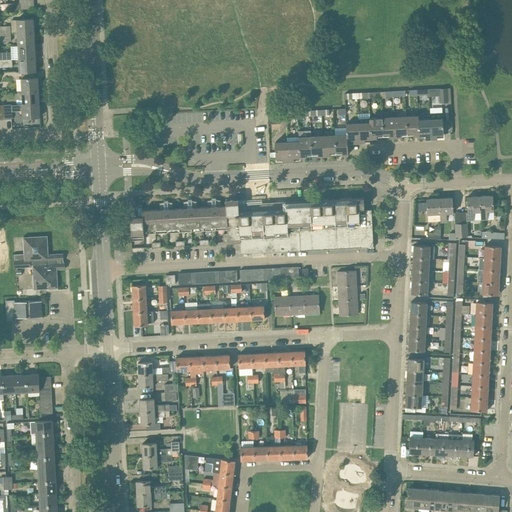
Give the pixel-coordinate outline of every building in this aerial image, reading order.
[(34,8),(34,1),(19,2),(20,9),(34,8)] [(17,19),(18,33),(34,32),(33,18),(17,19)] [(0,33),(11,33),(10,25),(0,25),(0,33)] [(18,33),(18,46),(35,45),(34,32),(18,33)] [(18,46),(19,59),(36,58),(35,45),(18,46)] [(36,58),(19,59),(20,72),(22,72),(34,72),(36,71),(36,58)] [(0,67),(12,66),(12,59),(0,59),(0,67)] [(21,78),(22,92),(39,91),(38,77),(35,78),(34,72),(22,72),(22,78),(21,78)] [(448,102),(447,88),(439,88),(440,102),(448,102)] [(22,92),(23,105),(39,104),(39,91),(22,92)] [(4,104),(5,119),(12,118),(12,104),(4,104)] [(39,104),(23,105),(23,118),(40,117),(39,104)] [(280,123),(280,117),(281,117),(281,112),(268,112),(268,124),(280,123)] [(401,132),(407,132),(406,115),(394,116),(395,136),(401,136),(401,132)] [(413,136),(419,135),(418,119),(418,115),(406,115),(407,132),(413,132),(413,136)] [(389,137),(395,136),(394,116),(382,117),(383,133),(389,133),(389,137)] [(377,133),(383,133),(382,117),(370,117),(371,122),(371,138),(377,137),(377,133)] [(430,119),(432,139),(437,138),(437,134),(444,134),(443,118),(430,119)] [(426,139),(432,139),(430,119),(418,119),(419,135),(425,135),(426,139)] [(354,143),(360,142),(359,122),(346,123),(347,134),(348,139),(353,139),(354,143)] [(365,138),(371,138),(371,122),(359,122),(360,142),(365,142),(365,138)] [(347,134),(334,135),(335,151),(342,150),(342,154),(348,154),(348,139),(347,134)] [(322,135),(311,136),(312,152),(318,152),(318,156),(323,155),(322,135)] [(335,151),(334,135),(322,135),(323,155),(330,155),(330,151),(335,151)] [(299,157),(298,136),(286,137),(287,141),(287,161),(294,161),(294,157),(299,157)] [(312,152),(311,136),(298,136),(299,157),(306,156),(306,152),(312,152)] [(287,161),(287,141),(275,142),(276,158),(282,158),(283,162),(287,161)] [(479,196),(480,211),(481,211),(481,219),(487,219),(487,214),(486,214),(486,211),(494,210),(493,195),(479,196)] [(473,212),(480,211),(479,196),(467,196),(468,211),(467,211),(467,220),(473,220),(473,212)] [(439,198),(441,221),(447,221),(446,213),(453,212),(452,197),(439,198)] [(365,209),(364,198),(247,204),(247,200),(239,200),(239,199),(226,200),(226,206),(218,206),(218,199),(210,199),(210,207),(195,207),(194,200),(186,201),(186,208),(171,209),(170,202),(162,202),(162,209),(143,210),(143,207),(134,207),(135,217),(130,217),(132,240),(132,237),(143,236),(144,239),(143,230),(227,226),(227,233),(223,233),(223,242),(228,242),(228,243),(241,242),(241,252),(374,246),(372,209),(365,209)] [(440,213),(441,221),(439,198),(427,198),(428,214),(440,213)] [(462,235),(461,223),(455,224),(456,233),(449,233),(450,239),(456,239),(456,236),(462,235)] [(440,238),(440,232),(440,226),(435,227),(435,232),(428,233),(428,238),(440,238)] [(64,269),(63,251),(49,252),(48,233),(23,234),(24,252),(14,252),(15,260),(14,260),(15,268),(33,267),(34,289),(58,288),(57,269),(64,269)] [(449,259),(455,259),(456,243),(448,243),(448,248),(450,248),(449,259)] [(413,257),(429,258),(434,258),(435,246),(414,245),(413,257)] [(485,245),(484,257),(500,258),(501,246),(485,245)] [(429,270),(429,258),(413,257),(413,269),(429,270)] [(500,258),(484,257),(484,269),(500,270),(500,258)] [(443,271),(449,271),(455,272),(455,259),(449,259),(443,259),(443,271)] [(428,282),(429,270),(413,269),(412,281),(428,282)] [(500,270),(484,269),(483,281),(499,282),(500,270)] [(338,286),(355,285),(357,285),(356,277),(354,278),(354,271),(356,271),(356,270),(337,271),(338,286)] [(175,274),(166,275),(166,284),(175,283),(175,274)] [(428,282),(412,281),(412,293),(428,294),(428,282)] [(478,293),(499,294),(499,282),(483,281),(478,281),(478,293)] [(133,299),(146,298),(146,285),(132,285),(133,299)] [(159,294),(167,294),(167,285),(158,286),(159,294)] [(355,292),(355,285),(338,286),(339,300),(356,299),(357,299),(357,292),(355,292)] [(167,302),(167,294),(159,294),(159,303),(167,302)] [(298,312),(305,312),(304,295),(290,296),(290,313),(290,314),(298,314),(298,312)] [(304,295),(305,312),(305,314),(312,313),(312,312),(318,311),(319,313),(320,313),(319,295),(304,295)] [(283,313),(290,313),(290,296),(275,297),(276,315),(284,315),(283,313)] [(150,298),(146,298),(133,299),(134,312),(147,311),(147,304),(150,304),(150,298)] [(356,306),(356,299),(339,300),(340,315),(358,314),(358,306),(356,306)] [(42,301),(35,301),(33,301),(33,300),(23,301),(23,302),(15,302),(15,300),(6,300),(7,320),(16,320),(16,318),(43,317),(43,316),(42,316),(41,301),(42,301)] [(411,301),(410,314),(427,315),(427,302),(411,301)] [(477,301),(476,314),(492,315),(493,302),(477,301)] [(212,321),(211,308),(211,304),(198,304),(198,308),(199,322),(212,321)] [(264,305),(251,306),(251,319),(265,319),(265,317),(264,309),(264,306),(264,305)] [(238,320),(237,306),(224,307),(225,321),(238,320)] [(251,319),(251,306),(237,306),(238,320),(251,319)] [(225,321),(224,307),(211,308),(212,321),(225,321)] [(199,322),(198,308),(185,309),(185,323),(199,322)] [(185,323),(185,309),(171,310),(172,324),(185,323)] [(147,311),(134,312),(135,326),(148,325),(147,311)] [(410,314),(410,326),(426,327),(427,315),(410,314)] [(476,314),(475,326),(491,327),(492,315),(476,314)] [(446,319),(445,328),(451,328),(452,316),(446,316),(437,315),(436,319),(446,319)] [(426,327),(410,326),(409,338),(425,338),(426,327)] [(491,327),(475,326),(475,338),(491,339),(491,327)] [(425,338),(409,338),(409,350),(425,351),(425,338)] [(491,339),(475,338),(474,350),(490,351),(491,339)] [(490,351),(474,350),(474,362),(490,362),(490,351)] [(278,352),(280,381),(285,381),(285,378),(285,374),(285,365),(292,365),(292,351),(278,352)] [(292,351),(292,365),(299,365),(300,372),(306,372),(305,351),(292,351)] [(278,352),(265,353),(266,366),(266,372),(274,372),(275,382),(280,381),(278,352)] [(239,368),(252,367),(252,353),(238,354),(239,368)] [(252,367),(266,366),(265,353),(252,353),(252,367)] [(217,369),(216,355),(203,356),(204,370),(217,369)] [(216,355),(217,369),(230,368),(230,355),(216,355)] [(204,370),(203,356),(190,357),(191,370),(204,370)] [(191,370),(190,357),(176,357),(177,371),(191,370)] [(408,358),(408,370),(424,371),(424,359),(408,358)] [(139,374),(168,373),(176,373),(176,360),(169,361),(170,367),(152,368),(152,362),(138,362),(139,374)] [(490,362),(474,362),(473,374),(489,374),(490,362)] [(423,383),(424,371),(408,370),(407,382),(423,383)] [(168,380),(168,373),(139,374),(139,387),(153,387),(153,381),(168,380)] [(27,391),(27,374),(15,375),(15,392),(27,391)] [(39,374),(27,374),(27,391),(39,391),(40,391),(40,389),(39,383),(39,377),(39,374)] [(489,374),(473,374),(472,386),(488,386),(489,374)] [(15,392),(15,375),(3,376),(3,393),(15,392)] [(217,376),(218,384),(219,406),(235,405),(234,392),(223,393),(222,376),(217,376)] [(422,395),(423,383),(407,382),(406,394),(422,395)] [(165,392),(176,391),(176,383),(164,384),(165,392)] [(488,386),(472,386),(472,397),(488,398),(488,386)] [(176,391),(165,392),(165,400),(177,399),(176,391)] [(422,407),(422,395),(406,394),(406,406),(422,407)] [(488,398),(472,397),(471,410),(487,411),(488,398)] [(141,411),(170,410),(169,404),(164,404),(164,405),(155,406),(154,399),(140,399),(141,411)] [(170,410),(141,411),(141,424),(146,424),(146,430),(160,429),(160,423),(155,423),(155,417),(165,416),(165,417),(170,417),(170,410)] [(481,418),(463,417),(462,421),(477,422),(477,425),(480,426),(481,418)] [(30,421),(31,434),(36,433),(53,432),(53,420),(30,421)] [(36,433),(37,445),(54,444),(53,432),(36,433)] [(27,434),(12,435),(7,435),(8,447),(12,446),(12,439),(27,439),(27,434)] [(449,434),(449,439),(448,455),(461,455),(461,439),(461,435),(449,434)] [(409,453),(422,453),(423,437),(410,437),(409,453)] [(436,438),(423,437),(422,453),(435,454),(436,438)] [(449,439),(436,438),(435,454),(448,455),(449,439)] [(475,440),(461,439),(461,455),(474,456),(475,440)] [(143,455),(172,454),(180,454),(179,441),(171,442),(172,448),(156,449),(156,443),(142,443),(143,455)] [(54,444),(37,445),(38,457),(55,456),(54,444)] [(294,445),(295,458),(308,458),(307,444),(294,445)] [(281,459),(281,445),(267,446),(268,459),(281,459)] [(281,459),(295,458),(294,445),(281,445),(281,459)] [(255,460),(254,446),(241,447),(241,460),(255,460)] [(268,459),(267,446),(254,446),(255,460),(268,459)] [(172,461),(172,454),(143,455),(144,468),(157,468),(157,462),(172,461)] [(197,469),(199,456),(185,455),(185,468),(197,469)] [(38,457),(38,469),(55,468),(55,456),(38,457)] [(220,472),(234,473),(235,460),(206,457),(206,463),(213,463),(212,471),(220,472)] [(38,469),(39,481),(56,480),(55,468),(38,469)] [(234,473),(220,472),(218,485),(232,487),(234,473)] [(137,493),(166,491),(166,485),(151,486),(150,480),(153,480),(152,474),(143,474),(143,480),(136,481),(137,493)] [(56,480),(39,481),(39,493),(57,492),(56,480)] [(230,500),(232,487),(218,485),(217,498),(230,500)] [(419,507),(421,489),(409,488),(407,506),(419,507)] [(432,489),(421,489),(419,507),(430,508),(432,489)] [(443,490),(432,489),(430,508),(442,509),(443,490)] [(454,491),(443,490),(442,509),(453,509),(454,491)] [(166,491),(137,493),(138,506),(152,505),(151,499),(161,498),(166,498),(166,491)] [(465,492),(454,491),(453,509),(464,510),(465,492)] [(57,504),(57,492),(39,493),(40,505),(57,504)] [(477,493),(465,492),(464,510),(469,511),(474,511),(475,511),(477,493)] [(486,511),(488,494),(477,493),(475,511),(484,511),(486,511)] [(497,511),(499,495),(488,494),(486,511),(497,511)] [(3,508),(8,507),(7,495),(0,495),(0,498),(0,500),(3,500),(3,508)] [(219,511),(229,511),(230,500),(217,498),(215,511),(219,511)]
